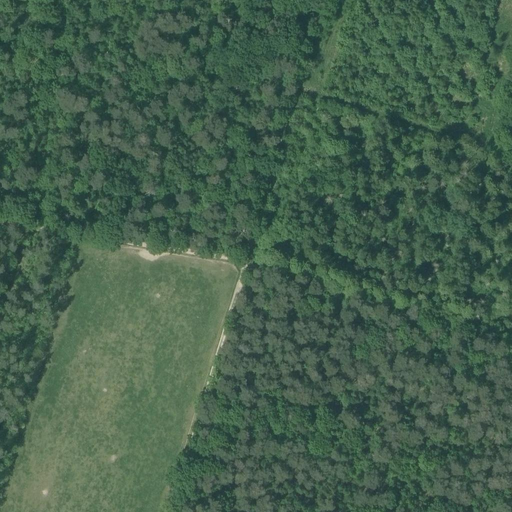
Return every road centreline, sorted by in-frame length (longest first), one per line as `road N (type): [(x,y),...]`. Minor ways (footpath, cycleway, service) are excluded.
road 1 (unknown): [(511,498),(283,419),(265,396),(259,362),(271,323),(190,155),(146,128),(38,105),(29,86)]
road 2 (track): [(170,511),(323,0)]
road 3 (track): [(511,345),(245,264),(0,230)]
